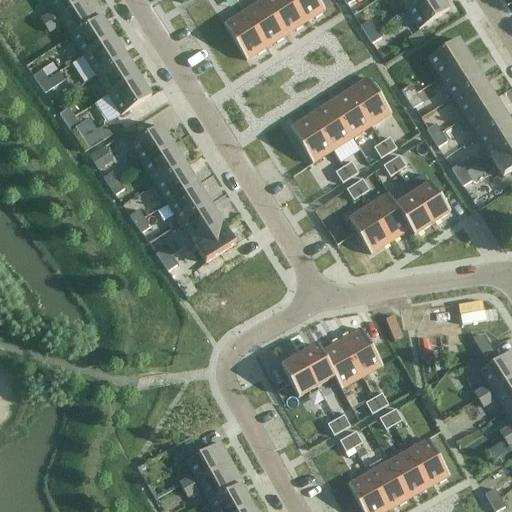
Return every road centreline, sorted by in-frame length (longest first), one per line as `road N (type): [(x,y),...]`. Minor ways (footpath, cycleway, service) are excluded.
road 1 (residential): [(319,296),(130,0)]
road 2 (residential): [(301,511),(218,363),(319,296)]
road 3 (residential): [(319,296),(511,272)]
